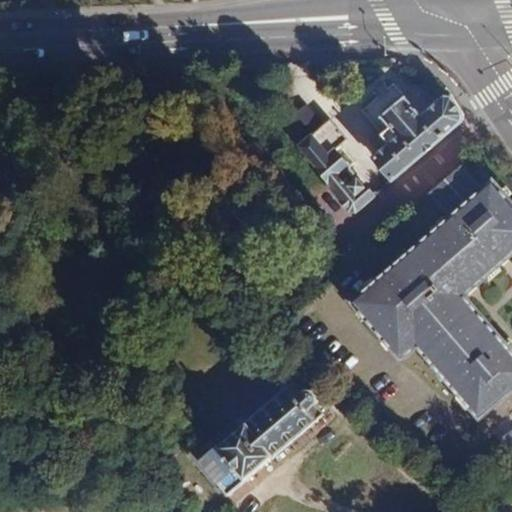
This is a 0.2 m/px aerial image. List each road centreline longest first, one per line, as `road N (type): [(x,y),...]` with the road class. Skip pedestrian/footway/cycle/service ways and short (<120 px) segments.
road 1 (primary): [(230,28),(464,36)]
road 2 (primary): [(230,28),(0,41)]
road 3 (unknown): [(309,446),(328,434),(355,437),(442,511)]
road 4 (primary): [(440,0),(292,13)]
